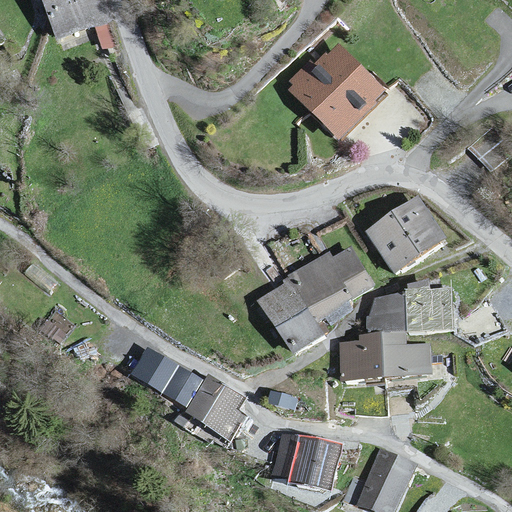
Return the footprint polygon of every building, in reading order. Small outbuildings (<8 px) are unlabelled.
[(109,23),(99,0),(46,0),(63,41),(109,23)] [(393,95),(345,51),(337,60),(332,56),(321,67),(317,63),(294,88),(350,141),(393,95)] [(450,242),(425,204),(375,236),(400,274),(450,242)] [(380,289),(357,251),(337,262),(333,256),(292,280),(296,286),(271,300),(303,355),(334,337),(328,327),(366,305),(362,299),(380,289)] [(454,285),(417,287),(418,299),(376,301),(378,333),(456,329),(454,285)] [(412,349),(411,336),(347,343),(351,383),(437,374),(434,347),(412,349)] [(243,399),(208,377),(185,413),(228,440),(243,416),(235,411),(243,399)] [(355,447),(295,438),(289,475),(308,478),(307,485),(347,492),(355,447)] [(406,511),(422,467),(384,453),(365,505),(384,511),(406,511)]
